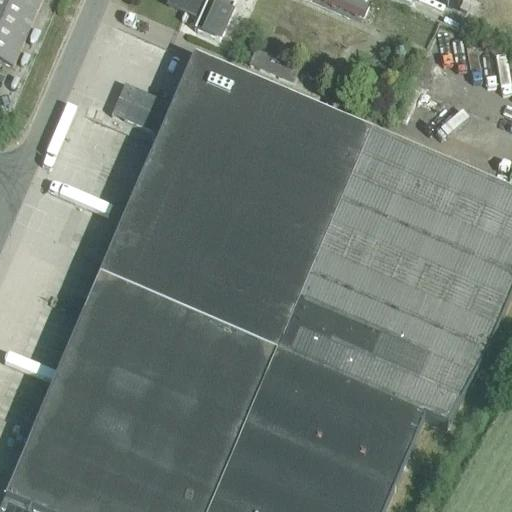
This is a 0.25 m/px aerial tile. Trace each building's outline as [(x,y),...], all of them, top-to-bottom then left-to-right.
[(0,0),(0,65),(12,71),(42,0),(0,0)] [(172,0),(169,7),(199,20),(193,33),(218,44),(235,8),(217,0),(172,0)] [(302,0),(360,25),(362,22),(364,22),(369,10),(364,7),(367,0),(302,0)] [(461,0),(432,0),(456,11),(461,0)] [(432,38),(406,26),(400,38),(426,51),(432,38)] [(511,200),(193,63),(2,511),(386,511),(424,424),(446,434),(485,363),(511,299),(511,200)] [(323,74),(321,68),(315,66),(309,68),(306,75),(308,81),(314,83),(321,81),(323,74)]
